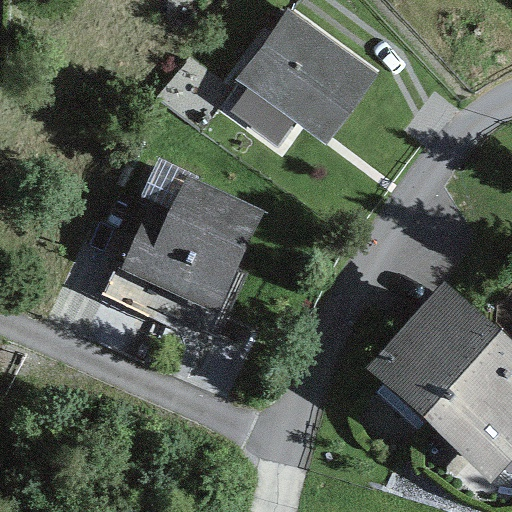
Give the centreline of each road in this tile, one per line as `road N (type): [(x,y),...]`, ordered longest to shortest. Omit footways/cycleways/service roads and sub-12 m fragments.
road 1 (unclassified): [(289,437),(361,279),(408,202),(463,126),(511,95)]
road 2 (residential): [(289,437),(169,401),(0,323)]
